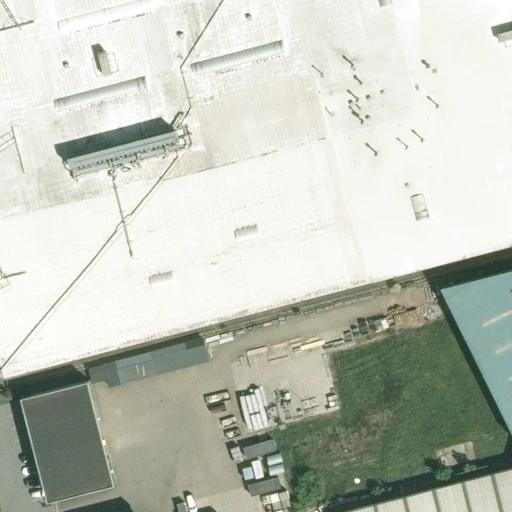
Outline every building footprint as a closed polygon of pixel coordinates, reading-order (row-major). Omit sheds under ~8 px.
[(511,0),(0,0),(0,355),(5,376),(511,244),(511,0)] [(511,268),(443,286),(511,424),(511,268)] [(90,383),(89,380),(21,397),(22,400),(26,399),(50,495),(111,480),(86,384),(90,383)] [(472,440),(433,450),(439,471),(478,461),(472,440)] [(511,511),(511,467),(342,511),(511,511)]
